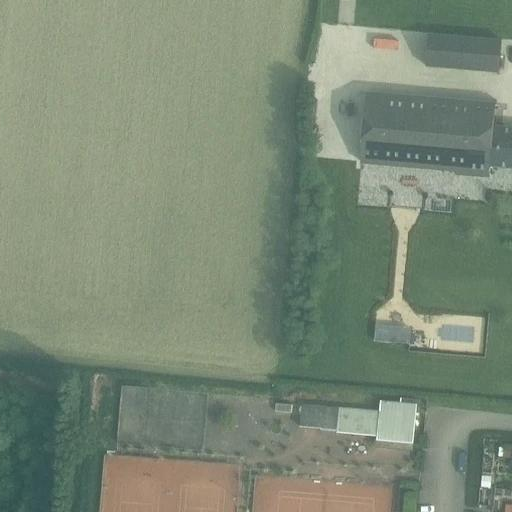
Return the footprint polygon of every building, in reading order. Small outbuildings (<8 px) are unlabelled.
[(340,0),(322,0),(321,15),(328,16),(328,20),(348,21),(349,8),(340,7),(340,0)] [(428,35),(426,66),(498,72),(500,41),(428,35)] [(361,159),(360,163),(362,163),(457,171),(456,174),(489,177),(490,166),(511,168),(511,127),(493,126),(495,104),(366,93),(362,145),(361,159)] [(302,404),(300,427),(321,429),(321,431),(322,433),(335,434),(337,432),(378,436),(377,441),(383,447),(406,450),(412,444),(416,399),(400,398),(400,402),(380,400),(379,411),(302,404)] [(511,445),(504,445),(502,457),(511,457),(511,445)] [(483,476),(482,488),(491,488),(492,476),(483,476)]
